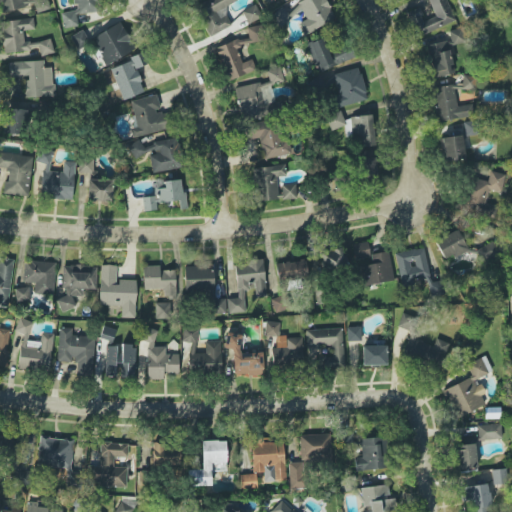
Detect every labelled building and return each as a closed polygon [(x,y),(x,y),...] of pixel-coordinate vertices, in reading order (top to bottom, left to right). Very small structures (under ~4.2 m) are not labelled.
[(0,0),(0,8),(1,13),(31,6),(29,0),(25,0),(24,0),(0,0)] [(73,0),(74,11),(62,12),(63,28),(77,26),(76,14),(99,12),(97,0),(73,0)] [(232,25),(223,8),(237,1),(236,0),(205,0),(195,5),(210,36),(232,25)] [(336,18),(325,0),(302,0),(298,3),(307,19),(298,24),(304,36),(336,18)] [(455,21),(446,0),(427,0),(435,16),(424,21),(418,7),(405,13),(416,38),(455,21)] [(261,17),(254,4),(242,11),(249,24),(261,17)] [(301,8),(298,5),(288,14),(281,6),(269,18),(279,29),(301,8)] [(1,21),(4,53),(39,50),(40,55),(53,54),(51,40),(24,42),(23,31),(34,30),(33,18),(1,21)] [(106,65),(135,49),(120,22),(91,38),(106,65)] [(215,48),(227,81),(255,70),(251,59),(242,63),(236,48),(263,38),(258,24),(246,29),(248,35),(215,48)] [(451,45),(468,43),(466,28),(449,30),(451,45)] [(70,37),(76,48),(88,41),(82,30),(70,37)] [(354,58),(349,44),(328,51),(323,38),(308,44),(317,71),(354,58)] [(432,79),(455,73),(447,40),(423,46),(432,79)] [(146,64),(142,54),(110,67),(123,100),(144,92),(135,69),(146,64)] [(8,62),(8,77),(23,77),(24,98),(53,97),(52,67),(43,68),(43,61),(8,62)] [(235,88),(241,121),(276,114),(270,85),(283,82),(280,67),(266,70),(268,81),(235,88)] [(333,74),(339,94),(328,97),(332,109),(367,99),(358,67),(333,74)] [(474,76),(462,75),(462,89),(474,89),(474,76)] [(457,106),(454,84),(432,87),(438,122),(472,116),(470,104),(457,106)] [(160,111),(156,95),(131,101),(137,128),(130,129),(132,137),(166,129),(162,110),(160,111)] [(23,135),(26,110),(6,107),(2,132),(23,135)] [(330,130),(345,125),(341,111),(325,116),(330,130)] [(374,146),(372,115),(351,116),(353,147),(374,146)] [(263,159),(289,154),(282,118),(246,125),(248,140),(259,137),(263,159)] [(477,134),(473,121),(462,124),(466,137),(477,134)] [(465,160),(463,136),(440,137),(442,162),(465,160)] [(152,173),(178,168),(173,139),(141,144),(140,142),(129,144),(132,157),(149,154),(152,173)] [(72,200),(75,163),(63,161),(62,172),(49,171),(51,151),(40,151),(38,173),(37,197),(72,200)] [(4,194),(28,197),(32,157),(0,152),(0,168),(7,169),(4,194)] [(376,158),(358,157),(358,176),(375,176),(376,158)] [(112,179),(97,179),(97,171),(93,171),(93,159),(79,158),(78,173),(85,173),(85,185),(83,185),(83,200),(111,201),(112,179)] [(255,202),(296,198),(295,184),(277,186),(276,177),(286,176),(285,165),(251,168),(255,202)] [(505,174),(489,171),(487,181),(470,177),(463,211),(496,217),(498,206),(485,203),(488,190),(501,193),(505,174)] [(178,200),(179,209),(187,208),(185,191),(182,191),(180,178),(156,181),(158,202),(178,200)] [(156,211),(155,197),(142,197),(143,211),(156,211)] [(443,259),(451,256),(452,258),(467,250),(457,230),(434,241),(443,259)] [(354,260),(370,257),(367,242),(351,244),(354,260)] [(479,258),(496,258),(496,245),(478,245),(479,258)] [(393,253),(400,287),(416,284),(415,279),(429,276),(423,247),(393,253)] [(358,266),(361,285),(392,281),(389,251),(369,254),(371,264),(358,266)] [(316,253),(316,272),(344,271),(343,252),(316,253)] [(0,305),(8,307),(12,260),(0,258),(0,305)] [(265,296),(263,260),(235,262),(237,298),(227,298),(228,314),(247,312),(245,284),(254,284),(255,297),(265,296)] [(23,261),(22,283),(35,283),(34,293),(53,294),(55,263),(23,261)] [(306,279),(306,261),(276,262),(277,280),(306,279)] [(96,266),(63,265),(62,298),(59,298),(59,309),(73,309),(74,296),(83,296),(83,289),(96,290),(96,266)] [(136,280),(116,280),(117,265),(100,265),(99,305),(121,305),(121,317),(135,318),(136,280)] [(143,289),(163,289),(163,299),(176,298),(175,270),(159,271),(159,266),(142,266),(143,289)] [(226,313),(225,299),(214,299),(213,266),(184,267),(185,293),(204,292),(205,305),(212,305),(212,314),(226,313)] [(431,299),(445,294),(440,280),(432,283),(429,276),(424,277),(431,299)] [(30,301),(29,287),(14,288),(15,302),(30,301)] [(155,319),(175,318),(175,302),(155,303),(155,319)] [(416,316),(400,314),(398,328),(413,331),(416,316)] [(53,334),(40,332),(40,342),(28,340),(30,320),(17,319),(16,332),(22,333),(18,368),(49,371),(53,334)] [(278,336),(279,322),(265,322),(264,336),(278,336)] [(98,337),(112,342),(116,330),(103,325),(98,337)] [(361,341),(361,326),(347,327),(347,341),(361,341)] [(57,360),(75,360),(75,373),(93,374),(94,337),(71,336),(71,328),(58,327),(57,360)] [(197,328),(182,327),(182,342),(196,343),(197,328)] [(0,364),(5,365),(10,330),(0,328),(0,364)] [(305,330),(306,349),(321,348),(322,367),(343,367),(342,328),(305,330)] [(147,379),(163,379),(163,373),(178,373),(178,354),(165,354),(165,347),(155,347),(155,329),(140,329),(140,341),(147,341),(147,379)] [(262,352),(241,353),(241,333),(224,334),(225,349),(232,349),(233,376),(263,375),(262,352)] [(285,338),(286,348),(271,348),(271,365),(302,364),(301,337),(285,338)] [(432,348),(408,337),(401,355),(438,371),(450,345),(436,338),(432,348)] [(204,341),(204,353),(191,353),(192,373),(221,373),(220,341),(204,341)] [(362,346),(362,365),(386,366),(386,341),(373,341),(373,346),(362,346)] [(119,377),(135,378),(136,346),(106,345),(105,376),(115,377),(115,368),(120,368),(119,377)] [(471,378),(442,390),(454,418),(484,405),(480,396),(483,395),(476,379),(491,373),(484,357),(466,365),(471,378)] [(500,424),(477,425),(478,439),(501,439),(500,424)] [(299,435),(301,462),(288,463),(289,484),(304,484),(303,462),(332,460),(331,433),(299,435)] [(0,454),(12,454),(12,436),(0,435),(0,454)] [(71,468),(72,439),(39,438),(38,466),(71,468)] [(284,443),(271,443),(270,438),(251,439),(252,472),(263,472),(264,481),(285,480),(284,443)] [(383,469),(383,438),(360,438),(360,457),(355,457),(355,470),(383,469)] [(226,441),(202,441),(202,469),(188,469),(188,486),(211,486),(211,471),(226,471),(226,441)] [(126,487),(127,467),(113,467),(114,457),(127,457),(128,443),(100,442),(100,466),(89,466),(89,486),(126,487)] [(179,444),(152,443),(152,465),(178,466),(179,444)] [(455,445),(457,470),(477,468),(474,444),(455,445)] [(492,469),(492,484),(507,484),(506,469),(492,469)] [(15,484),(27,484),(28,471),(15,470),(15,484)] [(81,471),(69,470),(67,487),(79,488),(81,471)] [(256,489),(256,474),(240,475),(240,489),(256,489)] [(359,488),(363,511),(389,511),(396,511),(394,494),(389,495),(387,484),(359,488)] [(464,487),(466,511),(490,511),(488,484),(464,487)] [(114,511),(130,511),(134,505),(122,498),(114,511)] [(295,511),(282,499),(270,511),(295,511)] [(19,511),(21,504),(10,503),(9,511),(0,509),(0,511),(19,511)]
